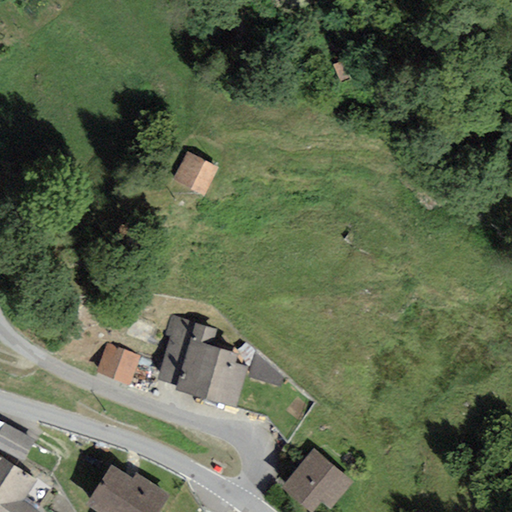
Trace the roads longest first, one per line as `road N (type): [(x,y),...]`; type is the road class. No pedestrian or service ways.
road 1 (residential): [(0,330),(68,374),(241,441),(250,458),(243,498)]
road 2 (tertiary): [(243,498),(145,447),(0,401)]
road 3 (track): [(362,0),(435,27),(511,41)]
